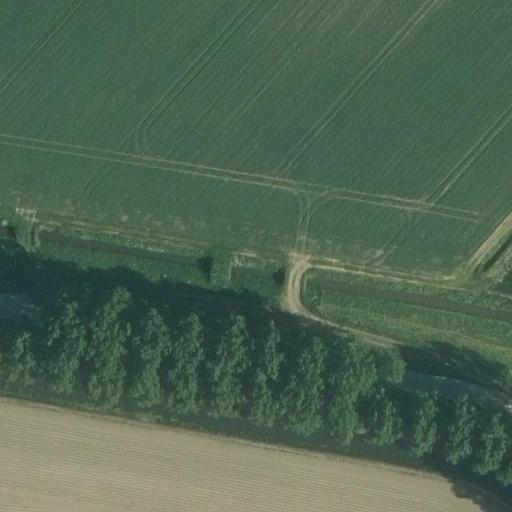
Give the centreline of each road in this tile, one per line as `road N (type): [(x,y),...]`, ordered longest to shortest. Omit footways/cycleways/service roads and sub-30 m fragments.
road 1 (tertiary): [(511,403),(0,303)]
road 2 (track): [(482,392),(378,339),(243,297),(72,295),(15,306)]
